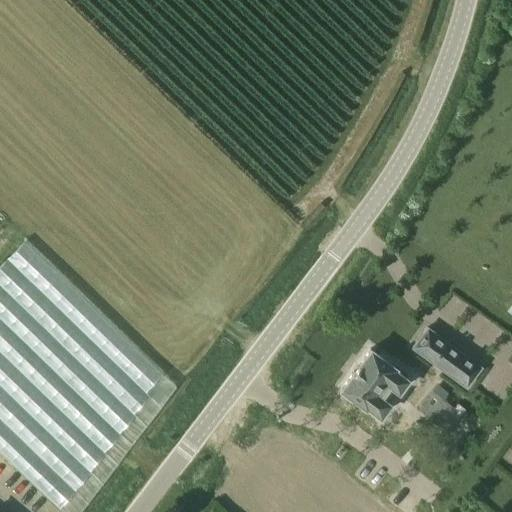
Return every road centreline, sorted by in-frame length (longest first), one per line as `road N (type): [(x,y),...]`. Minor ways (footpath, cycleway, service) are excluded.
road 1 (unclassified): [(189,450),(401,169),(466,0)]
road 2 (unknown): [(357,227),(389,248),(424,304),(511,371)]
road 3 (unknown): [(288,317),(406,423)]
